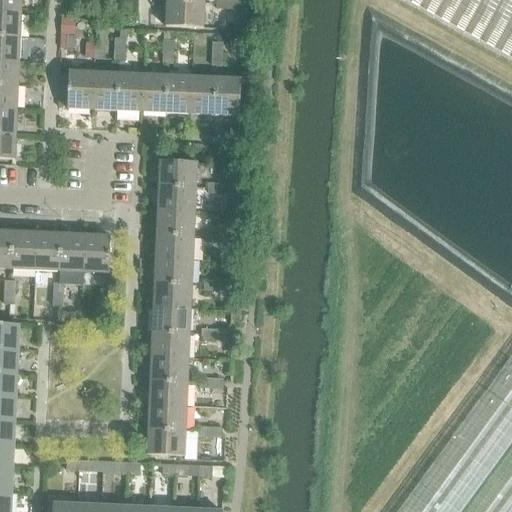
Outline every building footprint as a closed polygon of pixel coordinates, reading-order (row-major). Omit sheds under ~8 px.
[(21,0),(0,0),(0,13),(21,14),(21,0)] [(511,0),(401,0),(511,60),(511,0)] [(215,10),(227,10),(228,1),(216,1),(215,10)] [(239,2),(228,1),(227,10),(239,11),(239,2)] [(204,5),(166,3),(165,28),(202,30),(204,5)] [(21,14),(0,13),(0,38),(19,39),(21,14)] [(75,50),(75,38),(66,37),(65,49),(75,50)] [(19,39),(0,38),(0,62),(18,63),(19,39)] [(115,40),(114,52),(124,52),(124,40),(115,40)] [(173,42),(163,42),(163,54),(172,54),(173,42)] [(221,44),(212,44),(211,56),(221,57),(221,44)] [(124,52),(114,52),(114,63),(123,63),(124,52)] [(172,54),(163,54),(162,65),(172,66),(172,54)] [(221,57),(211,56),(211,67),(220,68),(221,57)] [(18,63),(0,62),(0,86),(17,88),(18,63)] [(67,111),(90,112),(92,74),(68,73),(67,111)] [(117,75),(92,74),(90,112),(116,113),(117,75)] [(142,76),(117,75),(116,113),(140,114),(142,76)] [(166,78),(142,76),(140,114),(164,115),(166,78)] [(190,79),(166,78),(164,115),(189,116),(190,79)] [(215,80),(190,79),(189,116),(213,117),(215,80)] [(240,81),(215,80),(213,117),(239,118),(240,81)] [(17,88),(0,86),(0,111),(16,112),(17,88)] [(16,112),(0,111),(0,135),(15,137),(16,112)] [(15,137),(0,135),(0,160),(14,162),(15,137)] [(159,163),(158,187),(195,189),(196,164),(159,163)] [(207,194),(219,195),(219,185),(207,185),(207,194)] [(231,186),(219,185),(219,195),(230,195),(231,186)] [(195,189),(158,187),(157,212),(194,214),(195,189)] [(194,214),(157,212),(156,236),(193,238),(194,214)] [(11,234),(0,233),(0,270),(9,271),(11,234)] [(35,235),(11,234),(9,271),(34,272),(35,235)] [(205,243),(217,243),(217,234),(205,234),(205,243)] [(229,235),(217,234),(217,243),(228,244),(229,235)] [(60,236),(35,235),(34,272),(58,273),(60,236)] [(85,237),(60,236),(58,273),(83,274),(85,237)] [(193,238),(156,236),(155,261),(192,263),(193,238)] [(110,238),(85,237),(83,274),(108,275),(110,238)] [(192,263),(155,261),(154,286),(191,287),(192,263)] [(203,292),(215,292),(215,283),(203,282),(203,292)] [(5,283),(4,294),(14,294),(14,283),(5,283)] [(227,283),(215,283),(215,292),(226,293),(227,283)] [(53,285),(53,296),(62,296),(63,285),(53,285)] [(191,287),(154,286),(153,309),(190,311),(191,287)] [(14,294),(4,294),(4,306),(13,307),(14,294)] [(62,296),(53,296),(52,308),(62,309),(62,296)] [(103,310),(113,311),(113,299),(104,299),(103,310)] [(190,311),(153,309),(152,334),(189,335),(190,311)] [(0,325),(0,350),(17,351),(18,326),(0,325)] [(201,341),(212,341),(213,332),(201,331),(201,341)] [(225,332),(213,332),(212,341),(224,341),(225,332)] [(189,335),(152,334),(151,358),(188,360),(189,335)] [(17,351),(0,350),(0,374),(16,375),(17,351)] [(511,511),(511,355),(397,511),(511,511)] [(188,360),(151,358),(150,382),(187,384),(188,360)] [(16,375),(0,374),(0,398),(15,399),(16,375)] [(199,389),(210,390),(211,380),(199,380),(199,389)] [(223,381),(211,380),(210,390),(222,390),(223,381)] [(187,384),(150,382),(148,407),(186,408),(187,384)] [(15,399),(0,398),(0,422),(14,423),(15,399)] [(186,408),(148,407),(147,431),(185,433),(186,408)] [(14,423),(0,422),(0,446),(13,447),(14,423)] [(196,438),(208,439),(209,429),(197,429),(196,438)] [(220,430),(209,429),(208,439),(220,439),(220,430)] [(185,433),(147,431),(146,456),(184,458),(185,433)] [(13,447),(0,446),(0,470),(12,471),(13,447)] [(66,472),(77,473),(77,463),(66,462),(66,472)] [(91,463),(77,463),(77,473),(91,473),(91,463)] [(114,474),(125,475),(126,465),(114,464),(114,474)] [(139,465),(126,465),(125,475),(139,475),(139,465)] [(162,476),(173,477),(174,467),(162,466),(162,476)] [(187,467),(174,467),(173,477),(187,478),(187,467)] [(211,468),(199,468),(198,478),(211,479),(211,468)] [(12,471),(0,470),(0,494),(11,495),(12,471)] [(9,511),(11,495),(0,494),(0,511),(9,511)]
